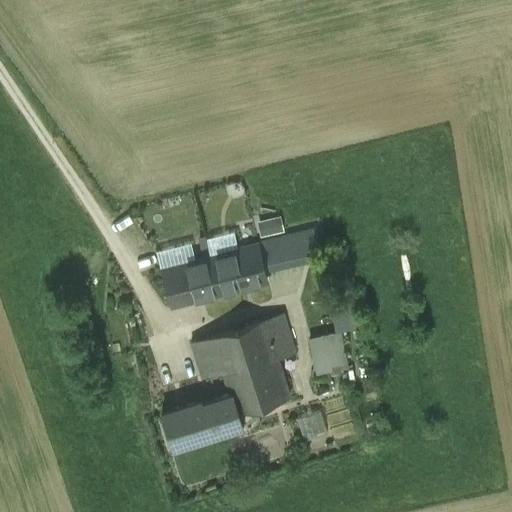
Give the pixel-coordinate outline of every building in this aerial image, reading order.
[(314,231),(164,269),(173,304),(265,281),(263,271),(320,257),(314,231)] [(284,313),(192,341),(203,376),(223,370),(231,393),(236,412),(239,411),(243,410),(243,409),(287,395),(276,361),(297,354),(284,313)] [(340,333),(309,339),(313,359),(318,358),(321,372),(347,367),(340,333)] [(231,393),(203,402),(202,399),(161,411),(172,446),(243,424),(239,411),(236,412),(231,393)] [(320,409),(296,417),(303,440),(328,432),(320,409)]
